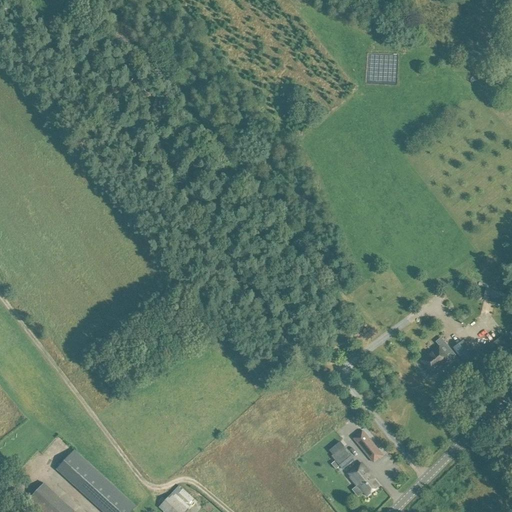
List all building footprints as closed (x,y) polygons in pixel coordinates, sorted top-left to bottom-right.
[(496,299),(496,302),(504,304),(506,295),(498,293),(487,290),(485,296),(496,299)] [(502,336),(498,340),(476,356),(484,366),(509,346),(502,336)] [(463,342),(455,348),(466,364),(475,359),(463,342)] [(427,356),(426,355),(420,359),(433,375),(451,361),(440,346),(438,348),(437,348),(427,356)] [(363,431),(354,439),(373,462),(379,458),(380,459),(384,456),(363,431)] [(357,462),(345,446),(332,456),(337,462),(334,464),(340,473),(344,470),(345,471),(357,462)] [(60,466),(57,469),(103,511),(130,511),(136,506),(77,452),(74,450),(64,462),(60,466)] [(366,505),(378,494),(372,488),(373,487),(359,472),(346,483),(348,486),(347,487),(354,495),(356,493),(366,505)] [(42,511),(75,511),(44,483),(28,499),(42,511)] [(197,502),(179,486),(159,507),(164,511),(191,511),(189,510),(197,502)]
